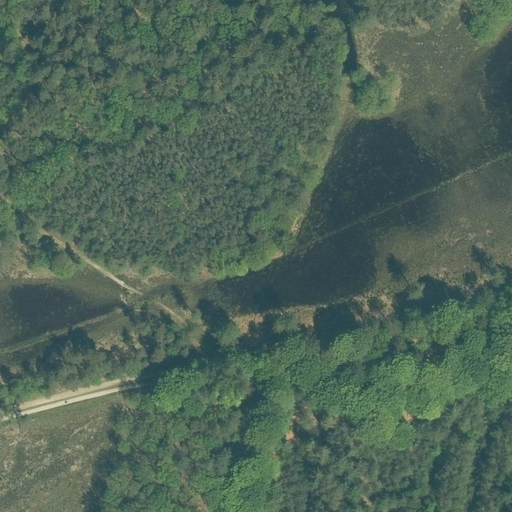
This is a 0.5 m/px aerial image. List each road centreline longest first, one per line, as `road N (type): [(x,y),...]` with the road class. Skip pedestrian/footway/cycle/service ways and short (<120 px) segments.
road 1 (track): [(234,355),(0,204)]
road 2 (track): [(251,351),(511,286)]
road 3 (track): [(0,411),(234,355)]
road 4 (track): [(254,385),(220,511)]
